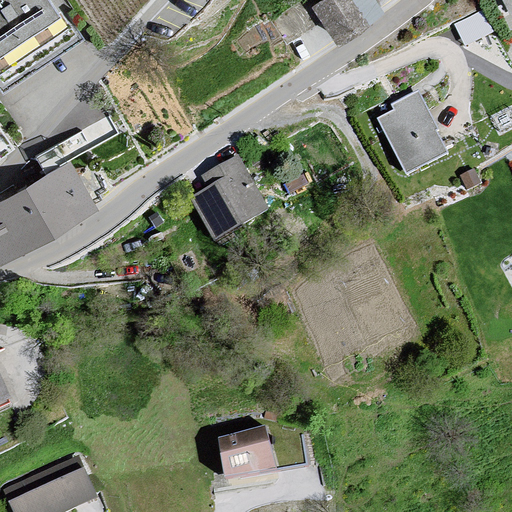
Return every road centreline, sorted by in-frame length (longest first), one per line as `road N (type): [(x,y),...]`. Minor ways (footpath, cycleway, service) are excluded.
road 1 (residential): [(0,271),(80,234),(417,0)]
road 2 (residential): [(0,173),(160,0)]
